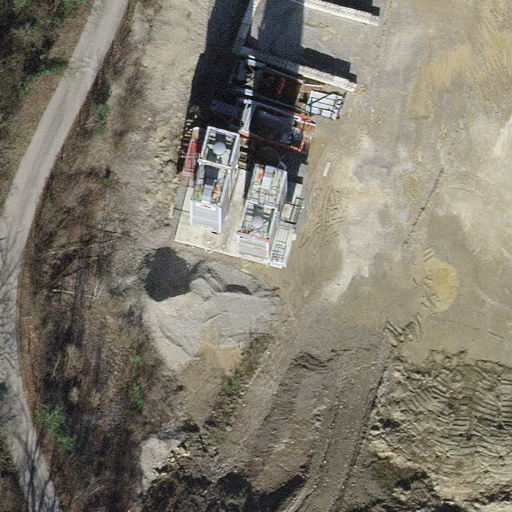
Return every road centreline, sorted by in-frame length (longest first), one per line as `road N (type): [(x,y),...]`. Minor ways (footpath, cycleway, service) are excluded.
road 1 (track): [(0,306),(35,141),(110,0)]
road 2 (track): [(52,511),(0,311)]
